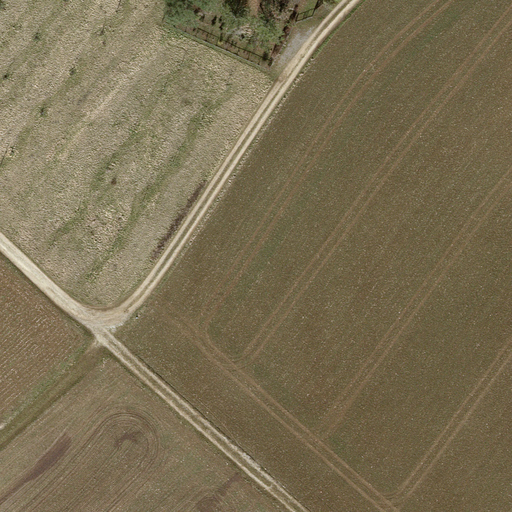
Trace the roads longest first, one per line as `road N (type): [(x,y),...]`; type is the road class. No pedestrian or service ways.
road 1 (track): [(350,0),(127,309),(101,319),(82,313),(0,242)]
road 2 (track): [(305,511),(108,338),(101,319)]
road 3 (track): [(0,435),(108,338)]
